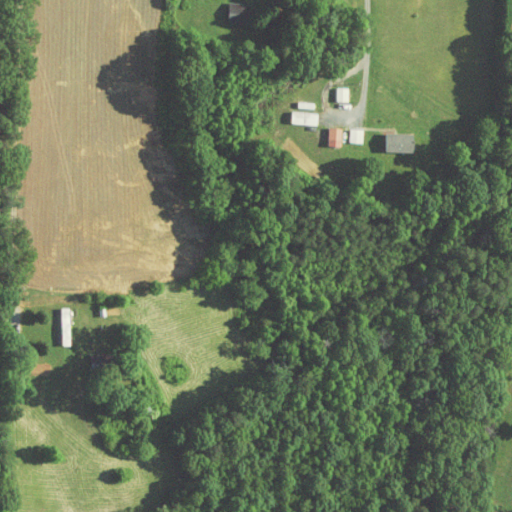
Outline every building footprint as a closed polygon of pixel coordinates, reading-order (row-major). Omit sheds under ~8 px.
[(237,0),(213,0),(213,18),(237,18),(237,0)] [(334,82),(322,82),(322,96),(334,96),(334,82)] [(303,119),(303,107),(277,106),(277,118),(303,119)] [(327,141),(327,122),(314,122),(313,140),(327,141)] [(348,137),(349,123),(335,123),(335,136),(348,137)] [(397,146),(398,128),(371,127),(370,146),(397,146)] [(47,340),(55,340),(56,302),(47,302),(47,340)]
